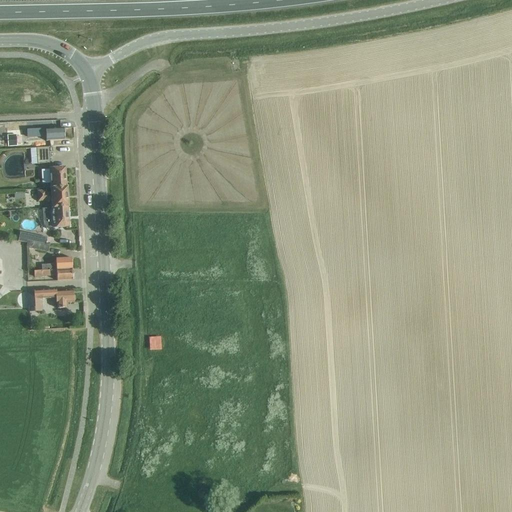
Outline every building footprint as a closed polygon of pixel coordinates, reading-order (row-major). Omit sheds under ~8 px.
[(64,129),(27,130),(27,138),(47,137),(47,142),(65,141),(64,129)] [(16,135),(7,135),(8,147),(17,146),(16,135)] [(38,165),(50,164),(49,148),(37,149),(38,165)] [(65,169),(50,170),(51,189),(53,190),(66,189),(65,169)] [(46,192),(38,192),(39,202),(52,201),(52,209),(68,208),(69,208),(67,189),(66,189),(53,190),(51,189),(51,194),(46,195),(46,192)] [(52,209),(43,210),(44,226),(46,226),(46,229),(53,228),(69,228),(68,208),(52,209)] [(19,240),(18,242),(28,244),(28,242),(45,245),(47,239),(20,233),(19,240)] [(48,253),(49,246),(45,245),(28,242),(28,244),(27,249),(48,253)] [(42,272),(72,270),(71,260),(56,260),(57,266),(42,266),(42,272)] [(72,270),(42,272),(34,272),(35,278),(57,277),(57,282),(73,281),(72,270)] [(74,303),(74,292),(57,293),(57,291),(28,292),(28,304),(39,304),(38,298),(56,297),(56,304),(57,304),(57,309),(67,309),(66,304),(74,303)] [(151,335),(151,349),(163,349),(162,334),(151,335)]
